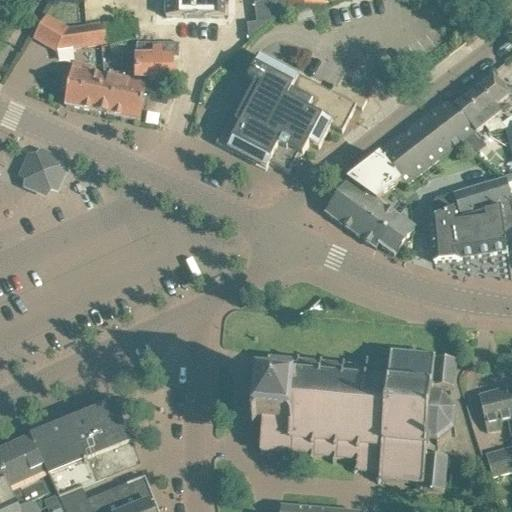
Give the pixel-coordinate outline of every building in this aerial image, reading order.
[(84,0),(87,30),(88,30),(100,28),(98,0),(84,0)] [(165,0),(165,19),(224,20),(224,0),(165,0)] [(256,25),(247,26),(249,43),(282,15),(330,5),(328,0),(258,0),(260,5),(254,5),(256,25)] [(69,32),(46,20),(32,41),(54,53),(90,48),(88,30),(87,30),(69,32)] [(90,48),(107,45),(104,27),(100,28),(88,30),(90,48)] [(124,57),(124,72),(137,72),(137,80),(151,80),(151,86),(173,86),(173,74),(173,58),(178,58),(178,46),(179,46),(179,45),(137,45),(137,58),(124,57)] [(249,82),(257,86),(237,124),(229,120),(216,146),(266,172),(269,166),(288,176),(292,169),(296,171),(302,158),(303,159),(309,146),(319,151),(331,129),(342,135),(356,109),(362,113),(367,103),(336,87),(331,96),(261,58),(249,82)] [(66,71),(63,86),(69,87),(65,107),(98,114),(139,123),(147,87),(105,78),(90,76),(92,68),(74,64),(72,72),(66,71)] [(493,78),(456,107),(476,135),(485,128),(490,134),(506,131),(497,119),(501,117),(496,109),(509,98),(493,78)] [(444,106),(378,157),(379,159),(381,162),(400,187),(403,191),(475,135),(458,110),(456,107),(444,106)] [(42,158),(38,163),(33,162),(26,177),(31,180),(30,186),(45,193),(49,188),(54,189),(61,175),(57,171),(57,165),(42,158)] [(349,184),(326,215),(348,231),(370,247),(376,251),(379,247),(394,258),(399,252),(414,230),(400,220),(378,204),(400,187),(381,162),(379,159),(348,183),(349,184)] [(506,181),(486,187),(493,208),(511,202),(511,190),(510,191),(506,181)] [(486,187),(453,198),(457,212),(459,218),(465,217),(493,208),(486,187)] [(436,220),(430,222),(432,245),(434,264),(460,262),(459,261),(490,257),(508,254),(506,244),(510,243),(511,237),(511,236),(511,208),(511,207),(486,215),(465,222),(465,217),(459,218),(457,212),(453,198),(452,196),(436,201),(433,208),(436,220)] [(252,430),(258,426),(263,426),(260,454),(287,456),(287,461),(291,461),(291,457),(310,459),(309,463),(313,464),(313,459),(333,461),(333,465),(336,465),(337,462),(356,463),(355,471),(353,473),(355,476),(357,474),(379,476),(378,482),(376,483),(378,486),(381,483),(421,487),(421,494),(443,496),(446,461),(432,459),(433,448),(436,448),(436,451),(440,450),(439,447),(451,437),(454,439),(456,436),(453,433),(455,417),(458,416),(457,413),(453,414),(443,403),(445,400),(442,398),(439,401),(438,401),(439,390),(453,392),(456,362),(393,357),(390,353),(388,355),(391,358),(390,364),(368,362),(365,359),(363,361),(365,364),(364,371),(269,362),(266,390),(261,390),(256,385),(253,387),(258,393),(255,422),(249,426),(252,430)] [(511,438),(511,450),(488,457),(494,479),(511,474),(511,389),(479,399),(485,418),(489,434),(501,431),(499,423),(509,421),(511,438)] [(67,423),(31,438),(31,439),(35,448),(47,477),(55,494),(57,498),(59,502),(83,492),(83,491),(94,487),(141,467),(127,433),(122,435),(106,395),(63,413),(67,423)] [(31,439),(0,453),(0,485),(6,483),(19,511),(35,504),(46,498),(55,494),(47,477),(35,448),(31,439)] [(48,502),(44,504),(47,510),(48,511),(158,511),(154,502),(145,479),(87,502),(83,492),(59,502),(57,498),(48,502)] [(0,511),(39,511),(35,504),(19,511),(6,483),(0,485),(0,511)]
